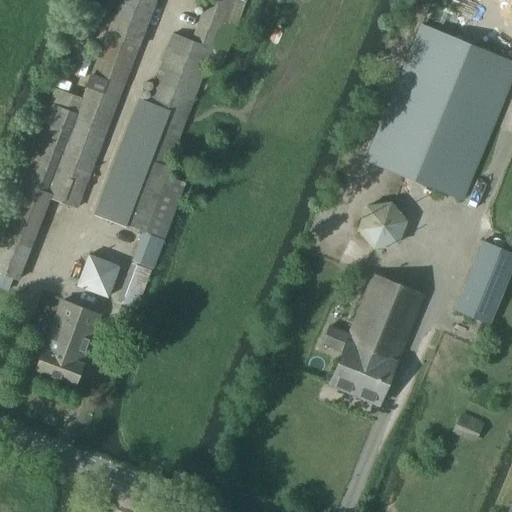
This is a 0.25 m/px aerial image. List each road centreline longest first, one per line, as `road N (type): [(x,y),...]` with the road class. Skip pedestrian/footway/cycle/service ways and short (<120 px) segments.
road 1 (track): [(348,511),(511,120)]
road 2 (tertiary): [(203,511),(0,428)]
